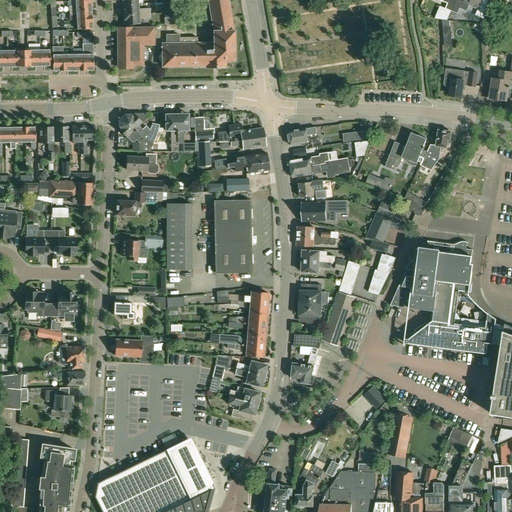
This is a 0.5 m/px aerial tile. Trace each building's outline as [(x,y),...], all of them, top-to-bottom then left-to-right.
[(76,5),(69,6),(69,11),(91,9),(90,0),(86,0),(75,1),(76,5)] [(207,0),(212,31),(213,42),(198,42),(198,37),(180,37),(180,34),(166,34),(166,43),(162,43),(163,67),(206,66),(206,67),(226,67),(226,60),(234,60),(234,30),(233,30),(228,0),(207,0)] [(446,8),(452,11),(456,0),(441,0),(448,3),(446,8)] [(489,2),(483,0),(456,0),(452,11),(458,13),(460,8),(467,11),(470,4),(479,8),(485,10),(489,2)] [(123,5),(124,15),(139,14),(150,13),(150,8),(139,9),(138,4),(123,5)] [(452,11),(446,8),(441,18),(448,19),(452,11)] [(70,15),(76,15),(77,20),(92,19),(91,9),(69,11),(70,15)] [(140,24),(139,18),(151,18),(150,13),(139,14),(124,15),(124,25),(140,24)] [(93,28),(92,19),(77,20),(77,30),(93,28)] [(143,45),(154,45),(154,27),(118,28),(118,68),(133,68),(133,65),(143,65),(143,45)] [(451,36),(450,28),(442,29),(443,37),(451,36)] [(93,54),(93,43),(82,44),(83,50),(83,70),(93,70),(93,54)] [(40,66),(51,65),(51,49),(45,49),(45,46),(40,46),(40,49),(40,66)] [(30,66),(40,66),(40,49),(30,50),(30,66)] [(7,50),(8,66),(18,66),(18,50),(7,50)] [(18,50),(18,66),(30,66),(30,50),(18,50)] [(58,51),(58,54),(53,54),(53,70),(63,70),(63,50),(58,51)] [(68,54),(68,50),(63,50),(63,70),(73,70),(73,54),(68,54)] [(83,50),(78,50),(78,54),(73,54),(73,70),(83,70),(83,50)] [(490,98),(507,100),(509,87),(510,87),(511,86),(511,59),(510,72),(500,70),(499,79),(492,78),(490,98)] [(445,86),(451,86),(449,95),(462,97),(464,84),(468,85),(468,86),(476,87),(478,72),(470,71),(464,71),(463,80),(458,79),(459,74),(457,72),(448,71),(446,72),(444,84),(445,86)] [(122,117),(152,146),(158,133),(151,130),(146,126),(143,129),(139,125),(148,117),(144,113),(134,113),(132,115),(131,114),(125,114),(122,117)] [(171,144),(178,144),(177,114),(171,114),(170,113),(167,113),(167,114),(166,114),(166,131),(171,130),(171,144)] [(177,114),(178,144),(184,143),(183,130),(189,130),(188,114),(186,114),(186,113),(183,113),(182,114),(177,114)] [(127,137),(131,142),(134,142),(136,139),(139,143),(139,151),(150,152),(152,146),(122,117),(119,120),(119,126),(120,127),(118,129),(127,137)] [(220,142),(231,141),(264,136),(263,127),(243,130),(242,123),(228,125),(229,131),(219,133),(220,142)] [(48,161),(51,161),(54,161),(54,152),(53,143),(54,143),(53,126),(40,127),(40,143),(48,143),(48,161)] [(70,142),(70,133),(68,133),(68,126),(56,126),(56,142),(64,142),(65,153),(70,153),(70,142)] [(79,154),(84,154),(83,126),(72,126),(72,142),(79,142),(79,154)] [(83,126),(84,154),(88,154),(87,145),(94,145),(93,126),(83,126)] [(10,148),(16,148),(15,142),(15,127),(5,127),(6,142),(10,142),(10,148)] [(15,142),(26,142),(25,127),(15,127),(15,142)] [(25,127),(26,142),(36,142),(36,127),(25,127)] [(307,135),(317,133),(316,127),(306,128),(288,131),(290,145),(309,142),(307,135)] [(349,136),(348,128),(328,129),(328,137),(349,136)] [(196,141),(213,140),(212,129),(196,130),(196,141)] [(447,147),(447,145),(448,145),(449,144),(450,139),(451,131),(439,130),(437,145),(431,144),(428,151),(422,163),(422,165),(431,169),(439,159),(440,159),(441,146),(447,147)] [(361,131),(351,133),(352,140),(362,139),(361,131)] [(412,132),(402,157),(417,163),(418,161),(422,163),(428,151),(424,150),(426,145),(425,144),(427,138),(412,132)] [(243,149),(266,146),(264,136),(231,141),(231,146),(242,144),(243,149)] [(198,152),(199,154),(210,153),(210,141),(198,142),(198,144),(195,144),(196,152),(198,152)] [(295,157),(307,155),(306,148),(293,150),(295,157)] [(398,153),(391,150),(385,166),(392,169),(393,165),(399,167),(402,160),(396,158),(398,153)] [(319,153),(320,155),(291,160),(292,169),(314,165),(314,167),(319,167),(319,162),(323,161),(324,163),(326,163),(325,160),(330,160),(328,152),(319,153)] [(211,166),(210,153),(199,154),(199,166),(211,166)] [(244,157),(226,159),(227,167),(268,162),(267,153),(244,156),(244,157)] [(159,166),(156,163),(156,154),(146,154),(146,157),(127,156),(126,170),(147,171),(149,173),(156,173),(158,171),(159,166)] [(351,171),(349,159),(349,157),(330,161),(330,160),(325,160),(326,163),(324,163),(323,161),(319,162),(319,167),(314,167),(314,165),(292,169),(294,177),(315,174),(315,173),(328,171),(328,170),(334,169),(335,174),(351,171)] [(70,176),(70,161),(62,162),(62,176),(70,176)] [(269,170),(268,162),(227,167),(228,172),(236,171),(246,170),(246,174),(269,170)] [(366,182),(381,188),(384,179),(370,173),(366,182)] [(169,183),(163,182),(164,181),(142,179),(141,191),(166,192),(169,192),(169,183)] [(249,190),(248,179),(226,180),(226,191),(249,190)] [(72,203),(91,205),(92,183),(40,180),(39,186),(49,187),(49,197),(73,198),(72,203)] [(324,189),(323,181),(317,181),(317,182),(313,182),(312,182),(300,183),(301,196),(314,195),(314,194),(316,194),(317,198),(327,197),(332,196),(331,189),(324,189)] [(408,208),(412,210),(415,211),(415,214),(422,215),(428,202),(422,199),(408,191),(405,198),(408,200),(404,206),(408,208)] [(135,202),(115,201),(115,207),(114,210),(115,213),(116,213),(116,214),(135,215),(135,207),(142,208),(142,202),(157,202),(157,192),(135,192),(135,202)] [(166,192),(166,269),(192,269),(192,203),(178,203),(178,193),(169,192),(166,192)] [(215,273),(252,272),(251,200),(214,200),(215,273)] [(326,203),(301,203),(302,221),(327,221),(327,211),(334,211),(334,213),(347,212),(347,200),(326,201),(326,203)] [(399,207),(382,200),(377,212),(398,222),(399,219),(405,221),(408,213),(398,209),(399,207)] [(43,203),(33,201),(31,209),(42,211),(43,203)] [(4,210),(2,237),(9,238),(9,236),(14,237),(15,225),(20,225),(22,212),(16,212),(16,211),(4,210)] [(393,220),(376,212),(372,222),(389,229),(393,220)] [(298,226),(298,236),(332,237),(332,230),(315,230),(316,226),(298,226)] [(387,235),(369,229),(365,238),(384,242),(387,235)] [(37,237),(25,237),(25,252),(27,252),(27,255),(38,255),(38,254),(43,254),(43,243),(49,243),(49,230),(37,230),(37,237)] [(58,243),(58,254),(74,255),(74,252),(76,252),(76,237),(64,237),(64,231),(52,231),(52,243),(58,243)] [(147,243),(165,243),(165,236),(147,235),(147,243)] [(333,244),(334,238),(332,237),(298,236),(297,246),(314,246),(314,243),(333,244)] [(129,260),(138,261),(138,257),(147,257),(147,247),(145,247),(145,241),(124,240),(124,247),(122,247),(122,256),(129,256),(129,260)] [(387,252),(389,244),(372,240),(370,248),(387,252)] [(433,320),(430,321),(422,325),(415,330),(418,332),(409,339),(405,338),(405,342),(487,353),(488,343),(493,343),(495,328),(504,330),(504,327),(496,323),(494,323),(495,319),(489,315),(488,322),(456,318),(459,290),(470,292),(472,272),(470,272),(473,250),(467,249),(468,242),(465,241),(463,241),(461,242),(457,243),(455,244),(453,244),(428,241),(428,244),(424,243),(423,249),(417,248),(415,262),(410,262),(391,305),(434,311),(434,313),(432,313),(431,317),(433,317),(433,320)] [(332,262),(332,263),(334,263),(335,256),(326,256),(327,252),(320,251),(303,250),(302,261),(331,262),(332,262)] [(331,268),(332,263),(332,262),(331,262),(302,261),(302,272),(319,272),(319,268),(331,268)] [(349,261),(347,267),(359,271),(361,265),(349,261)] [(347,267),(345,272),(357,276),(359,271),(347,267)] [(374,276),(386,279),(388,274),(376,270),(374,276)] [(345,272),(343,277),(355,282),(357,276),(345,272)] [(386,279),(374,276),(373,281),(383,284),(386,279)] [(343,277),(341,283),(354,287),(355,282),(343,277)] [(371,286),(381,289),(383,284),(373,281),(371,286)] [(351,294),(354,287),(341,283),(339,290),(351,294)] [(301,290),(300,303),(321,304),(322,285),(309,284),(301,284),(301,290)] [(217,291),(218,303),(229,302),(228,290),(217,291)] [(141,306),(154,306),(154,299),(161,299),(161,291),(142,291),(141,306)] [(38,293),(38,292),(27,292),(27,295),(25,295),(25,310),(27,310),(27,313),(37,313),(36,316),(49,316),(49,303),(43,304),(43,293),(38,293)] [(58,293),(58,304),(52,304),(52,316),(64,317),(64,313),(74,313),(74,310),(75,310),(75,295),(74,295),(74,292),(63,292),(63,293),(58,293)] [(239,300),(268,303),(269,293),(251,292),(251,296),(239,295),(239,300)] [(339,345),(355,298),(340,292),(324,340),(339,345)] [(183,295),(167,296),(167,306),(183,305),(183,295)] [(268,303),(231,300),(231,304),(238,305),(238,306),(250,307),(250,312),(267,314),(268,303)] [(134,319),(135,312),(131,312),(132,302),(114,301),(113,314),(122,315),(122,318),(134,319)] [(320,323),(321,304),(300,303),(299,315),(307,316),(307,322),(320,323)] [(235,317),(229,317),(229,321),(229,322),(266,325),(267,314),(250,312),(249,318),(235,317)] [(229,321),(228,321),(228,327),(248,329),(248,334),(265,336),(266,325),(229,322),(229,321)] [(500,351),(490,413),(511,416),(511,326),(505,324),(504,327),(504,330),(495,328),(493,343),(501,344),(500,351)] [(60,341),(62,333),(38,328),(37,336),(60,341)] [(219,342),(227,343),(235,344),(236,344),(264,346),(265,336),(248,334),(248,338),(241,338),(239,335),(219,334),(219,342)] [(299,346),(313,347),(318,348),(319,349),(323,336),(300,335),(299,346)] [(116,339),(116,345),(111,344),(111,350),(115,350),(115,355),(140,357),(140,361),(151,361),(152,336),(141,336),(140,340),(116,339)] [(236,344),(235,344),(227,343),(226,349),(235,349),(247,350),(246,355),(264,356),(264,346),(236,344)] [(67,364),(68,362),(69,362),(70,368),(83,367),(83,361),(84,361),(82,346),(66,348),(66,345),(61,346),(62,354),(59,358),(59,361),(63,364),(67,364)] [(291,376),(292,376),(292,378),(299,380),(299,382),(310,384),(311,384),(315,366),(320,349),(319,349),(318,348),(313,347),(307,365),(294,363),(293,369),(292,369),(291,369),(290,375),(291,376)] [(215,365),(225,367),(228,356),(217,355),(215,365)] [(238,363),(236,369),(264,375),(267,365),(252,361),(250,366),(238,363)] [(225,367),(215,365),(212,377),(222,380),(225,367)] [(262,387),(264,375),(236,369),(235,374),(247,377),(246,383),(262,387)] [(67,385),(85,385),(85,371),(66,371),(67,385)] [(20,373),(2,375),(1,386),(19,387),(20,373)] [(375,397),(381,390),(373,383),(367,391),(375,397)] [(215,392),(217,386),(210,384),(208,390),(215,392)] [(2,388),(1,396),(16,397),(19,397),(20,389),(2,388)] [(243,393),(231,390),(230,396),(259,403),(260,399),(259,397),(260,392),(244,388),(243,393)] [(71,396),(60,395),(60,390),(46,390),(45,401),(55,401),(54,410),(60,410),(60,416),(68,417),(69,411),(70,411),(71,396)] [(1,396),(1,408),(20,411),(20,397),(19,397),(16,397),(1,396)] [(237,417),(239,410),(254,414),(255,410),(257,409),(259,403),(230,396),(228,403),(234,405),(239,406),(238,410),(233,409),(231,416),(237,417)] [(392,424),(389,443),(387,453),(406,457),(414,418),(394,414),(392,424)] [(0,427),(0,440),(10,441),(11,429),(0,427)] [(503,440),(503,441),(511,436),(511,430),(504,429),(503,440)] [(16,441),(12,508),(23,509),(29,442),(16,441)] [(501,444),(502,465),(511,465),(510,450),(508,450),(507,441),(501,444)] [(96,483),(93,498),(99,511),(202,511),(207,511),(213,488),(192,445),(181,442),(96,483)] [(322,442),(317,455),(325,459),(330,445),(322,442)] [(71,481),(65,480),(66,476),(67,475),(72,475),(73,465),(66,464),(67,460),(68,459),(73,459),(75,449),(43,444),(41,456),(45,457),(45,456),(42,456),(42,452),(49,453),(45,477),(40,477),(40,479),(41,480),(40,485),(39,485),(39,488),(44,488),(42,511),(67,511),(63,511),(61,510),(62,505),(69,506),(70,496),(65,495),(64,494),(64,489),(70,490),(71,488),(70,488),(70,489),(67,489),(68,482),(71,482),(70,483),(71,483),(71,481)] [(484,456),(478,453),(473,464),(463,484),(463,487),(479,487),(484,456)] [(451,486),(450,486),(450,511),(461,511),(462,501),(463,501),(463,484),(473,464),(463,459),(451,486)] [(333,477),(340,464),(333,460),(326,473),(333,477)] [(316,484),(324,470),(313,464),(308,462),(306,468),(305,467),(300,477),(306,479),(303,485),(303,486),(303,494),(297,494),(296,505),(314,506),(314,494),(313,494),(313,488),(315,484),(316,484)] [(510,511),(510,509),(511,508),(511,477),(511,478),(511,465),(502,465),(495,465),(495,482),(489,482),(488,511),(510,511)] [(290,498),(290,495),(293,495),(294,488),(288,487),(289,485),(276,484),(277,469),(270,468),(268,483),(265,511),(285,511),(287,498),(290,498)] [(376,472),(341,471),(322,498),(322,504),(321,503),(319,511),(371,511),(375,491),(376,472)] [(398,472),(396,499),(400,499),(399,511),(424,511),(424,498),(423,498),(424,484),(412,483),(412,472),(398,472)] [(427,482),(426,502),(444,502),(445,484),(442,482),(437,482),(427,482)] [(393,511),(394,506),(392,503),(390,503),(390,500),(387,500),(387,490),(379,490),(374,511),(393,511)] [(462,511),(474,511),(474,510),(475,510),(477,492),(463,492),(462,511)] [(426,503),(426,510),(426,511),(444,511),(444,502),(426,502),(426,503)]
